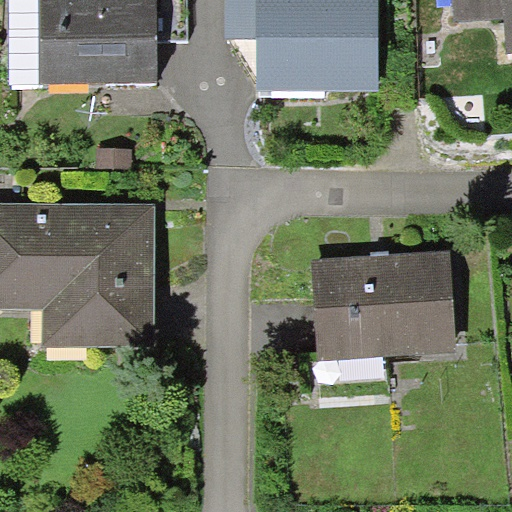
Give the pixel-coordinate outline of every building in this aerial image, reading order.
[(154,0),(30,0),(12,0),(14,88),(102,86),(156,85),(154,0)] [(229,0),(230,40),(256,83),(256,96),(279,95),(381,94),(380,0),(229,0)] [(511,0),(455,0),(457,26),(503,23),(505,53),(511,52),(511,0)] [(155,202),(0,204),(0,314),(40,313),(41,352),(158,350),(155,202)] [(382,259),(314,263),(320,363),(452,355),(446,255),(382,259)]
